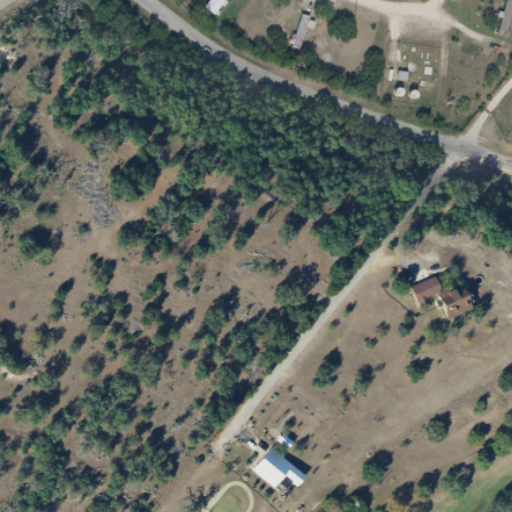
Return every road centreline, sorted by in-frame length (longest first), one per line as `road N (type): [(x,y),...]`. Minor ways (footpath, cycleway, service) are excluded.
road 1 (residential): [(511,158),(260,69),(153,0)]
road 2 (residential): [(224,450),(467,145)]
